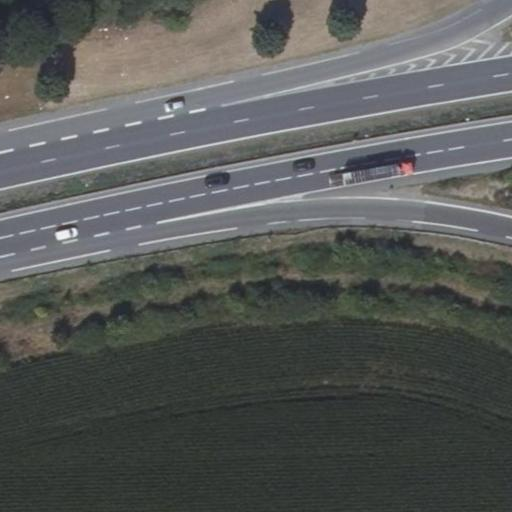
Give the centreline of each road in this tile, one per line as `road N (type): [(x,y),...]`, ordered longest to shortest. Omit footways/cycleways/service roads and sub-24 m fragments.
road 1 (trunk): [(139,217),(205,194),(511,140)]
road 2 (trunk): [(139,217),(204,223),(358,208),(511,229)]
road 3 (trunk): [(511,4),(380,58),(275,77),(211,119)]
road 4 (trunk): [(511,74),(211,119)]
road 5 (trunk): [(211,119),(0,164)]
road 6 (trunk): [(0,247),(139,217)]
